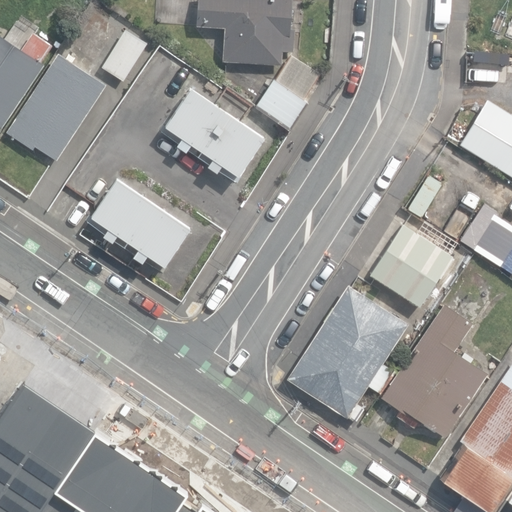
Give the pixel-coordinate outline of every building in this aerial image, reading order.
[(293,28),(294,0),(200,0),(199,25),(227,27),(225,60),(284,65),(285,50),(295,51),(296,28),(293,28)] [(104,65),(126,80),(150,42),(128,28),(104,65)] [(0,31),(0,124),(4,127),(47,64),(43,62),(55,45),(35,32),(23,48),(0,31)] [(109,84),(61,52),(8,131),(35,149),(38,145),(59,159),(109,84)] [(294,53),(277,78),(306,99),(323,73),(294,53)] [(292,129),(310,102),(306,99),(277,78),(276,78),(258,105),(292,129)] [(269,138),(195,87),(168,126),(185,138),(179,145),(189,152),(195,144),(216,159),(211,166),(220,172),(226,164),(243,176),(269,138)] [(511,174),(511,111),(490,98),(462,144),(511,174)] [(195,228),(120,177),(93,216),(110,228),(105,235),(115,242),(120,234),(141,249),(136,256),(145,262),(151,254),(168,266),(195,228)] [(454,255),(404,223),(372,274),(423,306),(454,255)] [(350,417),(411,323),(351,284),(288,378),(350,417)] [(447,303),(382,396),(446,438),(490,372),(457,350),(475,323),(447,303)] [(446,480),(493,511),(501,511),(511,498),(511,495),(511,365),(461,440),(469,445),(446,480)] [(74,442),(97,408),(60,383),(37,417),(74,442)] [(0,392),(0,411),(9,399),(0,392)] [(27,511),(69,447),(9,408),(0,421),(0,511),(27,511)] [(123,511),(135,496),(111,480),(120,467),(92,448),(49,511),(123,511)] [(177,511),(154,497),(144,511),(177,511)]
